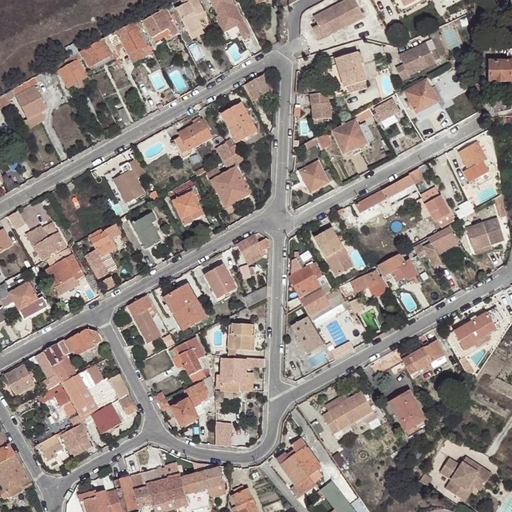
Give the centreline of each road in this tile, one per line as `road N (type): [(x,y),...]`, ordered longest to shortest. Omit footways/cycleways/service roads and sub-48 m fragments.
road 1 (residential): [(280,210),(286,67),(273,57),(0,207)]
road 2 (residential): [(511,265),(507,277),(275,404)]
road 3 (residential): [(474,127),(280,226)]
road 4 (residential): [(98,310),(280,210)]
road 5 (residential): [(275,404),(280,226)]
road 6 (residential): [(156,429),(192,452),(243,458),(271,438),(275,404)]
road 7 (residential): [(98,310),(156,429)]
road 8 (residential): [(47,492),(156,429)]
